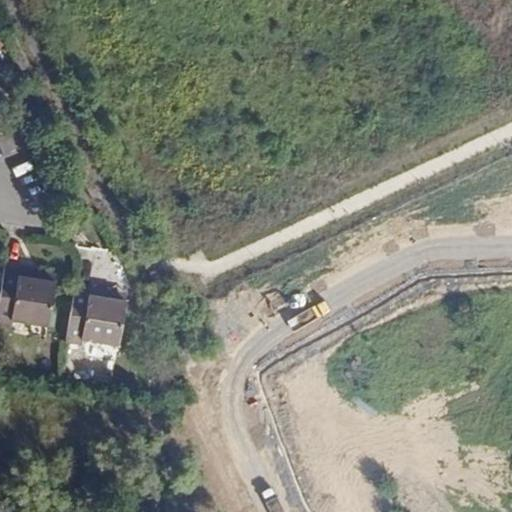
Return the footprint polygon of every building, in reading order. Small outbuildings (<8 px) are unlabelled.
[(20,268),(4,266),(0,292),(0,322),(10,325),(11,319),(48,325),(55,281),(19,276),(20,268)] [(56,274),(20,268),(19,276),(55,281),(56,274)] [(511,280),(434,283),(422,290),(451,342),(511,340),(511,280)] [(75,285),(66,341),(80,344),(81,338),(118,344),(125,300),(89,294),(90,287),(75,285)] [(126,293),(90,287),(89,294),(125,300),(126,293)] [(451,342),(422,290),(330,340),(358,393),(451,342)] [(358,393),(330,340),(263,376),(285,433),(358,393)] [(511,418),(472,419),(473,479),(511,478),(511,418)] [(457,419),(375,464),(401,511),(412,511),(473,479),(472,419),(457,419)] [(401,511),(375,464),(309,500),(316,511),(401,511)]
